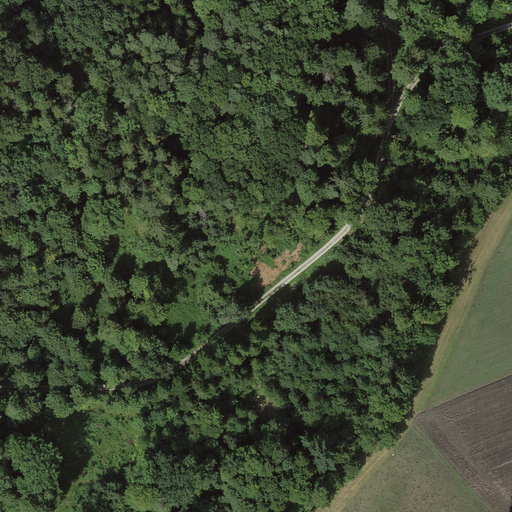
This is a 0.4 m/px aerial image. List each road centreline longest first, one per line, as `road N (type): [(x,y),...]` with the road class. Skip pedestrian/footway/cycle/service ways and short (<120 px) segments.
road 1 (track): [(0,390),(127,387),(168,376),(337,238),(361,210),(390,121),(380,0)]
road 2 (track): [(0,145),(150,141),(196,129)]
road 3 (track): [(386,24),(434,49),(511,21)]
